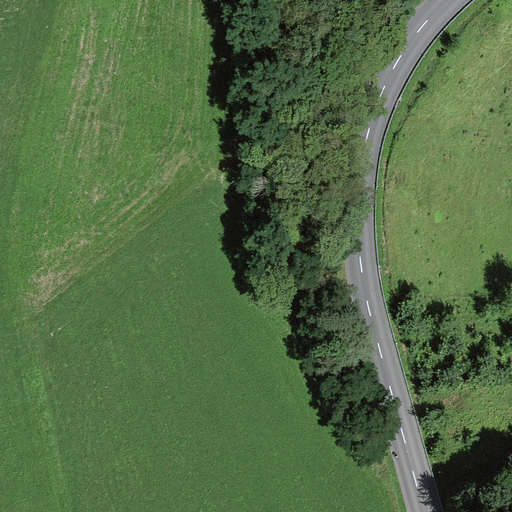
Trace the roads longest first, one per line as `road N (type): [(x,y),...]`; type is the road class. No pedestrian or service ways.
road 1 (secondary): [(447,0),(388,78),(362,156),(357,211),(374,330),(424,511)]
road 2 (track): [(75,0),(23,192),(21,270),(68,511)]
